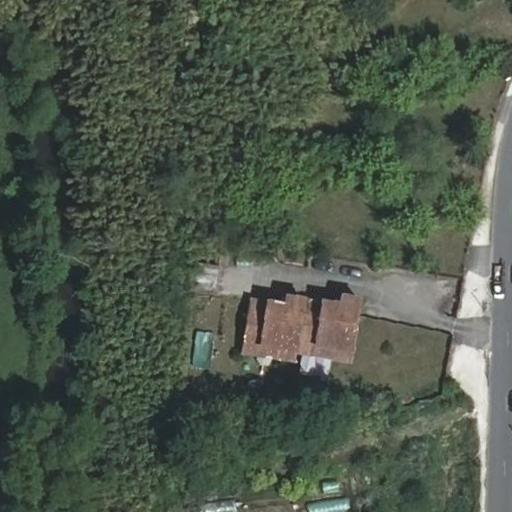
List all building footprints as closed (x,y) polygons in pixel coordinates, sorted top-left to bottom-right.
[(355,290),(357,281),(349,280),(348,289),(355,290)] [(293,291),(258,287),(253,328),(287,333),(285,342),(305,345),(306,335),(307,326),(342,331),(341,340),(359,343),(368,283),(357,281),(355,290),(348,289),(302,283),(301,293),(293,291)] [(294,281),(293,291),(301,293),(302,283),(294,281)] [(307,326),(306,335),(341,340),(342,331),(307,326)] [(287,333),(253,328),(252,338),(285,342),(287,333)]
